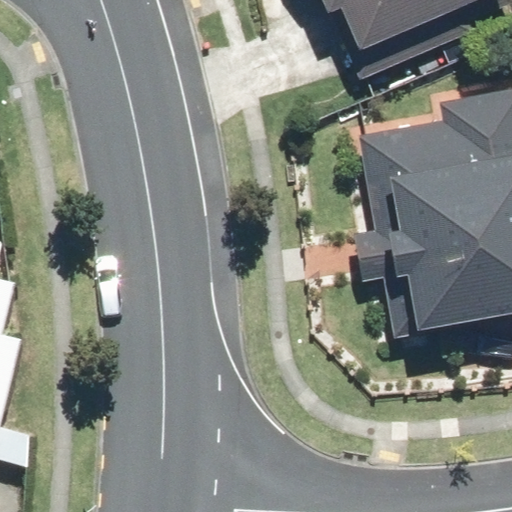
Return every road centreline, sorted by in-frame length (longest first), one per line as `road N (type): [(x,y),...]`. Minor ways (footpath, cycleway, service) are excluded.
road 1 (residential): [(157,503),(166,358),(152,202),(105,0)]
road 2 (residential): [(157,503),(329,511)]
